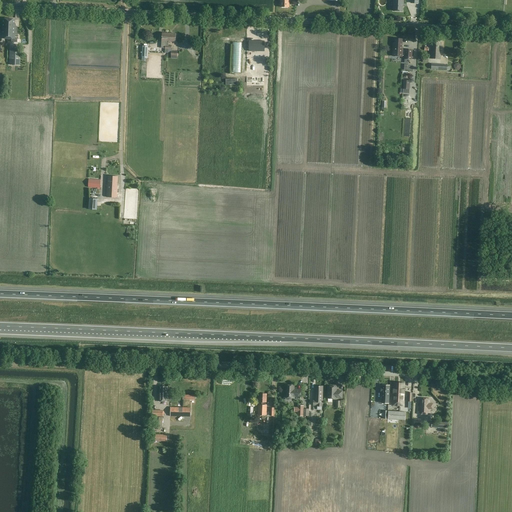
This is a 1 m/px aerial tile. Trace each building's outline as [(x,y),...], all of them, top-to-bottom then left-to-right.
[(393,7),(393,11),(402,12),(402,7),(403,7),(403,0),(393,0),(393,7)] [(14,19),(8,19),(7,39),(14,39),(14,34),(17,34),(17,30),(15,30),(15,24),(14,24),(14,19)] [(411,60),(412,50),(405,50),(405,52),(402,51),(402,49),(402,39),(395,39),(394,43),(393,43),(392,56),(402,57),(402,55),(405,55),(405,59),(411,60)] [(264,41),(249,41),(249,51),(264,51),(264,41)] [(441,52),(441,41),(431,41),(431,48),(431,50),(430,59),(440,59),(440,54),(440,52),(441,52)] [(10,49),(9,65),(19,65),(20,53),(18,53),(18,49),(10,49)] [(402,93),(409,94),(410,94),(411,89),(409,89),(410,81),(403,81),(402,93)] [(108,185),(107,185),(106,197),(117,198),(118,186),(117,186),(118,177),(108,176),(108,185)] [(88,187),(93,188),(100,188),(101,180),(93,179),(89,179),(88,187)] [(89,198),(88,209),(97,210),(98,199),(89,198)] [(190,224),(191,212),(153,211),(153,218),(153,223),(190,224)] [(389,390),(389,388),(389,385),(382,385),(382,388),(381,388),(380,393),(382,393),(381,403),(389,404),(389,394),(393,394),(392,404),(404,404),(405,383),(393,383),(393,390),(389,390)] [(285,389),(285,398),(286,398),(286,399),(287,400),(288,400),(289,399),(289,398),(293,398),(293,397),(300,397),(301,390),(294,390),(294,386),(286,385),(286,389),(285,389)] [(313,405),(317,406),(317,410),(322,410),(322,406),(323,406),(323,399),(322,399),(323,390),(323,386),(315,386),(315,400),(313,400),(313,405)] [(328,386),(327,398),(342,398),(342,391),(336,391),(336,386),(328,386)] [(167,393),(167,388),(160,387),(160,393),(158,393),(158,402),(168,402),(168,393),(167,393)] [(259,402),(261,402),(261,405),(258,405),(257,415),(266,416),(267,405),(265,405),(265,402),(266,402),(267,394),(259,394),(259,402)] [(433,404),(430,404),(431,399),(421,398),(421,406),(418,406),(417,414),(430,415),(430,409),(433,409),(433,404)] [(303,416),(303,406),(298,406),(298,408),(295,408),(294,412),(297,412),(297,416),(303,416)] [(191,407),(170,407),(170,416),(190,416),(191,407)] [(379,410),(378,419),(405,420),(405,412),(379,410)]
